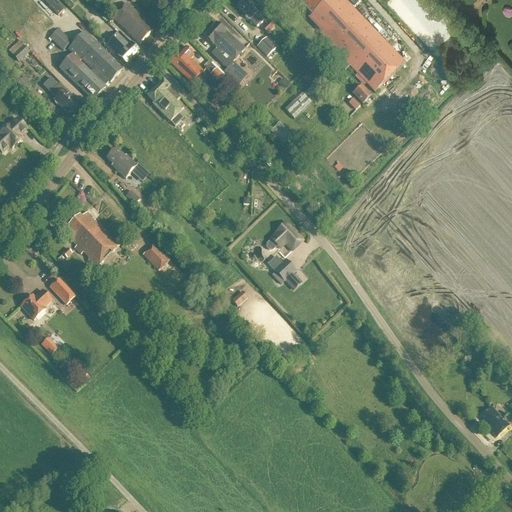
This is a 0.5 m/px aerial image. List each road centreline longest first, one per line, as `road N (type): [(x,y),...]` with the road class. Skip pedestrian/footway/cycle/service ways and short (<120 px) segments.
road 1 (unclassified): [(511,481),(441,402),(339,257),(153,61)]
road 2 (secondary): [(0,255),(153,61)]
